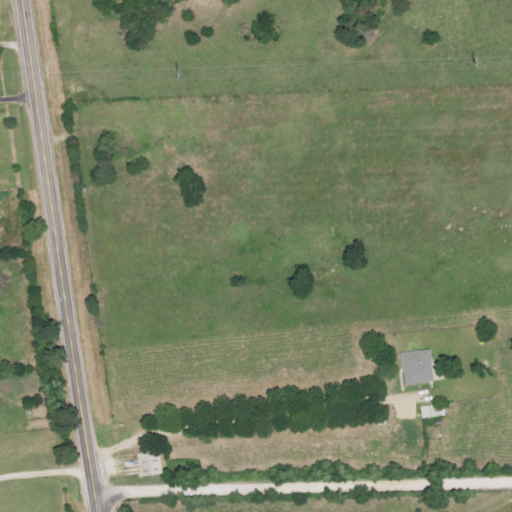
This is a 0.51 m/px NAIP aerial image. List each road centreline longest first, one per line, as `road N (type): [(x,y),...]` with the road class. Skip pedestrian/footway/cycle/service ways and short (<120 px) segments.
road 1 (secondary): [(21,0),(96,511)]
road 2 (residential): [(511,482),(94,496)]
